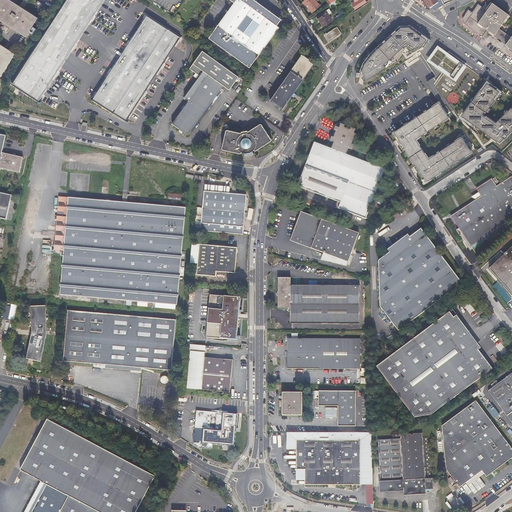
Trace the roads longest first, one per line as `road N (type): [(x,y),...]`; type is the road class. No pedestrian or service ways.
road 1 (residential): [(511,327),(357,102)]
road 2 (tertiary): [(258,447),(257,264),(273,178)]
road 3 (unclassified): [(241,171),(0,116)]
road 4 (unclassified): [(0,378),(81,398),(212,470)]
road 5 (unknown): [(362,511),(355,496),(293,484),(278,441)]
